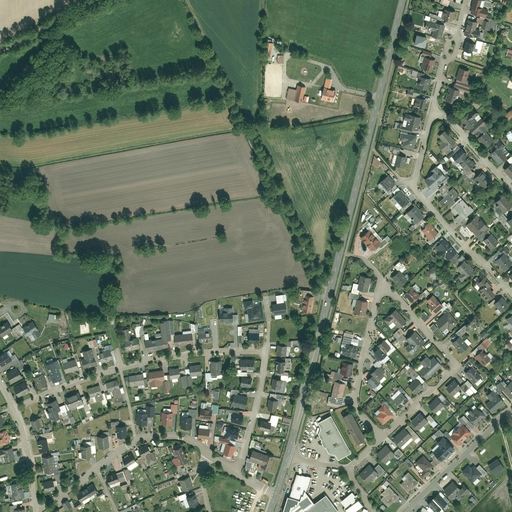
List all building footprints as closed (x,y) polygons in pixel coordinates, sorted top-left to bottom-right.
[(480,7),(481,0),(473,0),(471,7),(473,7),(471,13),(486,17),(488,9),(481,8),(480,7)] [(452,20),(455,11),(445,8),(442,17),(443,17),(452,20)] [(498,20),(490,18),(490,21),(487,29),(495,31),(498,20)] [(476,28),(478,22),(476,21),(468,19),(464,34),(478,38),(478,37),(480,31),(480,30),(476,28)] [(437,22),(427,20),(425,28),(433,30),(432,36),(441,39),(445,24),(437,22)] [(427,38),(416,35),(414,44),(424,47),(427,38)] [(472,53),(475,43),(466,41),(464,50),(472,53)] [(421,68),(432,71),(436,60),(425,56),(421,68)] [(457,79),(466,81),(469,70),(460,67),(457,79)] [(417,86),(428,89),(432,79),(422,76),(420,75),(420,77),(417,86)] [(330,90),(332,80),(326,79),(324,88),(330,90)] [(287,99),(294,100),(294,101),(302,103),(302,102),(305,87),(297,85),(296,90),(289,89),(287,99)] [(457,103),(461,89),(453,87),(449,86),(446,100),(457,103)] [(324,88),(321,98),(333,101),(335,91),(330,90),(324,88)] [(415,97),(420,98),(421,92),(408,90),(407,95),(415,97)] [(423,112),(426,99),(420,98),(415,97),(412,110),(423,112)] [(460,119),(469,129),(470,128),(478,121),(474,117),(478,113),(474,108),(470,112),(469,111),(460,119)] [(419,129),(422,116),(405,113),(404,119),(407,120),(406,126),(413,128),(419,129)] [(478,121),(470,128),(474,133),(479,129),(482,134),(486,130),(488,129),(484,125),(487,123),(482,118),(478,121)] [(439,145),(445,151),(450,147),(456,141),(445,129),(438,135),(443,141),(439,145)] [(494,140),(486,130),(482,134),(477,138),(485,147),(494,140)] [(414,149),(417,135),(402,132),(400,140),(404,140),(402,146),(414,149)] [(489,153),(499,164),(508,156),(502,149),(505,145),(500,139),(494,145),(496,147),(489,153)] [(397,154),(399,154),(400,147),(393,146),(391,152),(397,154)] [(452,154),(459,162),(467,155),(468,154),(461,146),(455,152),(452,154)] [(452,154),(455,152),(452,149),(447,154),(446,154),(448,157),(452,154)] [(404,167),(407,156),(399,154),(397,154),(395,164),(404,167)] [(383,166),(385,164),(375,155),(372,164),(378,166),(380,163),(383,166)] [(459,162),(467,171),(470,168),(475,164),(467,155),(459,162)] [(424,179),(433,189),(443,181),(447,177),(445,174),(437,165),(431,170),(433,172),(424,179)] [(473,178),(477,174),(474,170),(473,171),(468,175),(472,179),(473,178)] [(492,181),(482,170),(477,174),(473,178),(483,190),(492,181)] [(447,177),(443,181),(446,184),(452,178),(447,173),(445,174),(447,177)] [(457,180),(459,183),(463,180),(466,183),(471,179),(466,173),(457,180)] [(395,183),(396,183),(393,180),(394,180),(389,174),(380,182),(388,190),(395,183)] [(397,186),(395,183),(388,190),(383,194),(386,196),(397,186)] [(446,205),(459,193),(454,187),(440,199),(446,205)] [(411,199),(401,189),(393,196),(403,206),(411,199)] [(504,212),(511,205),(511,202),(504,194),(495,202),(504,212)] [(464,198),(454,207),(460,214),(455,218),(459,223),(474,210),(464,198)] [(425,214),(416,204),(407,212),(416,222),(422,217),(425,214)] [(507,221),(509,219),(503,213),(497,218),(503,224),(507,221)] [(488,226),(477,214),(466,223),(477,236),(484,230),(488,226)] [(425,220),(422,217),(416,222),(413,225),(416,228),(425,220)] [(436,227),(430,220),(425,225),(426,226),(422,229),(427,235),(426,236),(429,239),(438,231),(435,228),(436,227)] [(361,237),(372,250),(379,244),(381,242),(370,229),(361,237)] [(486,232),(479,238),(482,241),(484,239),(491,233),(488,230),(486,232)] [(491,233),(484,239),(491,248),(499,241),(491,232),(491,233)] [(436,247),(444,239),(442,237),(432,246),(434,249),(436,247)] [(381,242),(379,244),(381,247),(388,241),(386,238),(381,242)] [(457,251),(445,238),(444,239),(436,247),(448,259),(449,258),(456,251),(457,251)] [(504,252),(506,254),(510,251),(505,245),(499,249),(503,253),(504,252)] [(460,255),(456,251),(449,258),(452,262),(457,258),(460,255)] [(503,253),(495,260),(504,269),(511,262),(511,260),(506,254),(504,252),(503,253)] [(460,255),(457,258),(461,262),(464,260),(466,258),(462,253),(460,255)] [(400,270),(401,271),(407,266),(401,260),(396,264),(400,270)] [(468,264),(464,260),(461,262),(456,267),(462,272),(458,276),(462,281),(475,269),(469,263),(468,264)] [(400,270),(392,276),(400,286),(408,279),(401,271),(400,270)] [(359,289),(368,291),(371,277),(361,275),(359,283),(358,289),(359,289)] [(487,301),(496,293),(490,287),(493,285),(485,275),(482,278),(477,283),(481,287),(478,290),(478,291),(487,301)] [(477,283),(482,278),(480,276),(474,281),(476,284),(477,283)] [(358,289),(359,283),(353,282),(351,291),(353,292),(359,293),(359,289),(358,289)] [(404,292),(412,302),(418,296),(420,294),(413,285),(404,292)] [(420,294),(418,296),(421,300),(430,292),(427,289),(420,294)] [(276,295),(277,303),(284,302),(283,294),(276,295)] [(303,310),(311,312),(314,295),(305,294),(303,310)] [(440,308),(444,306),(442,303),(433,294),(427,299),(429,303),(428,304),(435,313),(440,308)] [(510,305),(502,296),(497,301),(494,303),(502,312),(510,305)] [(247,308),(249,321),(265,319),(262,304),(254,305),(253,299),(244,301),(245,308),(247,308)] [(365,314),(368,301),(359,299),(356,299),(353,312),(365,314)] [(444,306),(440,308),(443,311),(448,306),(449,305),(445,300),(442,303),(444,306)] [(272,303),(274,315),(278,314),(287,313),(285,301),(284,302),(277,303),(272,303)] [(220,320),(234,320),(234,307),(225,307),(225,311),(220,312),(220,320)] [(393,320),(399,327),(406,320),(396,308),(384,319),(389,324),(393,320)] [(430,316),(425,310),(420,314),(425,321),(430,316)] [(458,322),(448,310),(445,313),(436,321),(444,330),(447,327),(449,330),(458,322)] [(48,315),(47,322),(59,325),(61,317),(48,315)] [(155,338),(158,349),(169,347),(168,340),(171,339),(169,319),(160,320),(162,337),(155,338)] [(16,339),(21,336),(25,333),(19,325),(15,328),(12,330),(7,322),(0,326),(0,332),(3,337),(11,332),(16,339)] [(40,336),(38,331),(32,322),(23,328),(28,337),(31,335),(34,340),(40,336)] [(454,334),(457,338),(460,335),(469,328),(466,324),(454,334)] [(135,327),(137,336),(145,334),(143,325),(135,327)] [(122,329),(127,351),(140,348),(138,337),(131,338),(129,327),(122,329)] [(396,331),(400,336),(403,333),(405,331),(400,327),(396,331)] [(199,331),(200,341),(209,340),(208,330),(199,331)] [(412,354),(425,341),(415,330),(407,337),(406,338),(410,342),(405,346),(412,354)] [(484,338),(488,334),(484,330),(480,334),(484,338)] [(249,339),(249,342),(259,342),(259,332),(249,332),(249,339)] [(174,334),(175,344),(193,342),(192,333),(174,334)] [(406,338),(407,337),(403,333),(400,336),(397,338),(401,342),(406,338)] [(345,342),(351,344),(352,337),(344,335),(342,342),(345,342)] [(460,352),(469,345),(460,335),(457,338),(452,342),(460,352)] [(145,340),(147,351),(158,349),(155,338),(145,340)] [(391,347),(384,339),(378,345),(379,346),(385,352),(391,347)] [(342,354),(355,357),(358,345),(351,344),(345,342),(342,354)] [(278,344),(277,353),(286,355),(287,345),(278,344)] [(385,352),(379,346),(374,351),(382,359),(387,354),(385,352)] [(82,358),(85,368),(97,365),(92,348),(82,350),(84,358),(82,358)] [(483,348),(475,355),(483,365),(491,358),(483,348)] [(99,352),(102,362),(113,358),(111,349),(99,352)] [(0,354),(0,362),(2,366),(12,360),(7,351),(0,354)] [(419,370),(427,379),(432,375),(443,365),(435,356),(431,359),(427,355),(420,362),(423,366),(419,370)] [(241,358),(241,369),(254,369),(254,359),(241,358)] [(63,363),(66,373),(79,369),(76,360),(76,359),(63,363)] [(465,363),(469,368),(472,365),(474,363),(470,359),(465,363)] [(211,374),(223,373),(222,360),(211,360),(211,374)] [(277,360),(276,371),(285,371),(286,360),(277,360)] [(352,375),(354,363),(343,361),(341,372),(343,373),(352,375)] [(191,376),(202,374),(201,364),(190,365),(191,373),(191,376)] [(374,374),(379,380),(385,374),(383,373),(386,371),(381,365),(379,367),(378,367),(372,372),(374,374)] [(474,383),(482,375),(472,365),(469,368),(464,372),(474,383)] [(18,367),(7,372),(12,383),(22,377),(18,367)] [(180,375),(179,367),(169,369),(170,374),(171,378),(172,378),(178,377),(180,377),(180,375)] [(50,372),(53,382),(62,379),(58,369),(50,372)] [(163,381),(165,380),(164,369),(148,372),(151,386),(162,384),(161,381),(163,381)] [(417,377),(422,383),(425,380),(415,369),(412,372),(417,377)] [(342,379),(343,373),(341,372),(332,370),(331,377),(333,377),(342,379)] [(131,386),(145,383),(144,379),(143,373),(129,375),(131,386)] [(34,378),(38,388),(48,384),(44,374),(34,378)] [(180,377),(178,377),(179,386),(187,385),(186,374),(180,375),(180,377)] [(379,380),(374,374),(367,380),(369,381),(366,383),(371,389),(373,386),(374,388),(381,382),(379,380)] [(241,385),(250,387),(252,378),(243,376),(241,385)] [(409,384),(416,393),(424,386),(422,383),(417,377),(409,384)] [(273,390),(284,392),(287,380),(273,378),(271,387),(274,387),(273,390)] [(503,389),(508,384),(503,378),(496,384),(501,391),(503,389)] [(117,379),(106,382),(108,392),(112,391),(115,402),(123,400),(117,379)] [(453,395),(462,386),(461,386),(455,379),(447,388),(453,395)] [(14,387),(18,397),(30,391),(26,381),(14,387)] [(503,389),(511,398),(511,396),(511,381),(508,384),(503,389)] [(345,384),(335,382),(332,394),(343,396),(345,384)] [(461,386),(462,386),(466,391),(470,387),(470,386),(465,382),(461,386)] [(102,393),(100,384),(88,388),(91,397),(95,396),(96,401),(102,399),(104,398),(102,393)] [(494,412),(505,402),(493,389),(487,395),(490,399),(486,403),(494,412)] [(67,403),(70,409),(84,403),(81,397),(79,391),(65,397),(67,403)] [(393,399),(401,408),(409,401),(404,394),(401,392),(393,399)] [(232,405),(246,408),(249,397),(237,394),(235,393),(234,397),(232,405)] [(343,396),(332,394),(332,396),(329,396),(327,404),(338,406),(338,403),(343,404),(344,397),(343,396)] [(428,404),(435,412),(444,404),(442,401),(437,396),(428,404)] [(267,409),(277,410),(278,400),(276,399),(270,399),(269,398),(267,409)] [(446,398),(442,401),(444,404),(447,406),(451,403),(446,398)] [(57,411),(61,409),(60,406),(57,399),(47,403),(50,408),(47,409),(51,419),(54,418),(55,419),(60,417),(57,411)] [(62,411),(70,409),(67,403),(60,406),(61,409),(62,411)] [(376,416),(384,424),(394,415),(388,408),(384,403),(378,408),(381,412),(376,416)] [(136,423),(147,424),(148,415),(155,416),(155,405),(147,405),(146,412),(137,412),(136,423)] [(481,409),(487,415),(490,412),(484,406),(481,409)] [(189,408),(188,416),(193,417),(196,417),(197,409),(189,408)] [(200,408),(199,418),(211,419),(212,413),(212,409),(200,408)] [(471,419),(476,425),(485,416),(480,410),(479,411),(476,408),(468,416),(471,419)] [(161,423),(172,424),(173,412),(171,412),(162,411),(161,423)] [(230,411),(228,420),(242,423),(244,415),(230,411)] [(343,416),(357,443),(367,438),(352,411),(343,416)] [(425,424),(429,420),(426,417),(421,412),(411,421),(419,429),(425,424)] [(271,422),(270,426),(275,427),(278,415),(272,414),(270,422),(271,422)] [(430,414),(426,417),(429,420),(431,423),(435,419),(430,414)] [(338,459),(352,452),(331,415),(318,422),(321,427),(319,434),(329,452),(335,454),(338,459)] [(182,416),(181,428),(192,429),(193,417),(188,416),(182,416)] [(39,417),(30,420),(33,429),(42,426),(39,417)] [(260,428),(269,431),(270,426),(271,422),(270,422),(262,420),(260,428)] [(459,443),(472,432),(464,423),(452,435),(453,437),(459,443)] [(117,426),(118,436),(128,435),(127,425),(117,426)] [(409,425),(405,428),(410,434),(414,430),(409,425)] [(228,426),(225,438),(230,439),(237,441),(240,429),(228,426)] [(405,428),(404,427),(393,437),(401,446),(412,436),(410,434),(405,428)] [(209,438),(210,429),(199,428),(198,438),(209,438)] [(435,433),(440,439),(444,435),(445,434),(445,433),(440,428),(435,433)] [(0,444),(11,441),(7,429),(0,431),(0,444)] [(450,439),(453,437),(452,435),(448,430),(445,433),(445,434),(450,439)] [(37,434),(38,439),(47,437),(52,436),(51,431),(37,434)] [(98,436),(99,448),(109,447),(108,435),(98,436)] [(442,461),(456,448),(444,435),(440,439),(437,442),(440,445),(433,451),(437,455),(442,460),(442,461)] [(38,439),(37,440),(39,451),(50,449),(47,437),(38,439)] [(253,448),(256,449),(258,442),(252,440),(250,447),(253,448)] [(224,453),(233,456),(236,445),(229,443),(226,443),(224,453)] [(147,444),(139,448),(142,455),(143,457),(145,456),(149,465),(157,461),(153,451),(151,452),(147,444)] [(394,452),(386,444),(376,453),(385,463),(395,454),(394,452)] [(82,457),(92,456),(92,452),(91,445),(81,445),(82,457)] [(180,464),(188,461),(182,446),(174,449),(180,464)] [(5,461),(15,459),(13,447),(0,449),(0,451),(1,457),(4,456),(5,461)] [(261,466),(270,469),(275,456),(256,449),(253,448),(249,459),(253,460),(262,463),(261,466)] [(399,448),(394,452),(395,454),(399,457),(403,453),(399,448)] [(122,459),(127,466),(136,460),(131,453),(122,459)] [(430,468),(434,465),(431,462),(424,454),(416,462),(424,470),(419,474),(423,478),(432,470),(430,468)] [(42,457),(45,472),(56,470),(54,455),(42,457)] [(438,463),(442,460),(437,455),(434,458),(434,459),(438,463)] [(410,468),(414,464),(408,457),(404,461),(410,468)] [(250,469),(253,460),(249,459),(248,458),(245,467),(250,469)] [(489,465),(495,474),(505,468),(498,458),(489,465)] [(377,475),(379,473),(374,468),(370,463),(360,473),(368,482),(377,475)] [(380,463),(374,468),(379,473),(377,475),(379,477),(386,470),(380,463)] [(462,470),(473,482),(482,473),(476,467),(474,465),(471,467),(469,464),(462,470)] [(480,464),(476,467),(482,473),(484,476),(488,472),(480,464)] [(129,468),(123,471),(127,480),(133,478),(129,468)] [(182,479),(188,476),(186,470),(183,471),(179,473),(182,479)] [(106,475),(110,484),(119,480),(117,473),(116,471),(106,475)] [(123,471),(117,473),(119,480),(122,487),(128,485),(127,480),(123,471)] [(408,492),(419,482),(409,471),(405,475),(407,478),(400,484),(408,492)] [(336,511),(338,510),(326,494),(314,503),(306,491),(307,487),(309,488),(312,477),(307,475),(307,476),(302,474),(301,475),(297,473),(290,496),(288,496),(282,511),(336,511)] [(184,490),(193,486),(189,476),(188,476),(182,479),(179,480),(184,490)] [(43,481),(46,491),(55,489),(53,479),(43,481)] [(443,490),(452,499),(456,495),(460,499),(470,490),(464,484),(460,487),(454,480),(443,490)] [(11,484),(13,498),(24,496),(23,483),(11,484)] [(76,493),(81,501),(98,491),(93,483),(76,493)] [(399,496),(389,485),(381,493),(384,495),(381,499),(388,506),(399,496)] [(341,500),(346,506),(357,497),(352,491),(341,500)] [(428,504),(435,511),(437,511),(448,502),(443,498),(439,493),(428,504)] [(190,507),(199,503),(195,494),(187,497),(190,507)] [(66,510),(72,506),(68,500),(62,503),(66,510)] [(346,509),(348,511),(354,511),(363,506),(359,500),(346,509)]
